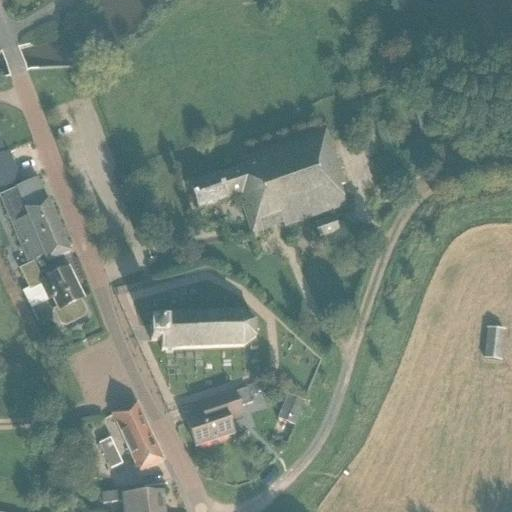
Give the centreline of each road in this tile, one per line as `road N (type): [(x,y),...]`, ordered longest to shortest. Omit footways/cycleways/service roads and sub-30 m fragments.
road 1 (tertiary): [(200,511),(132,368),(0,25)]
road 2 (residential): [(223,511),(260,497),(304,460),(335,408),(384,253),(405,215),(436,184)]
